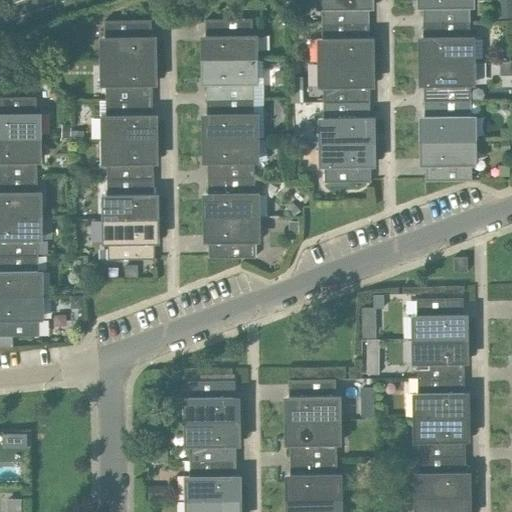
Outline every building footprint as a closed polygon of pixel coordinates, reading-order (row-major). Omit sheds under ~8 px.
[(322,0),(323,24),(369,23),(368,0),(322,0)] [(469,0),(423,0),(423,23),(470,22),(469,0)] [(511,17),(511,9),(502,10),(502,18),(511,17)] [(207,60),(253,59),(253,19),(206,19),(207,60)] [(105,61),(152,61),(151,20),(105,21),(105,61)] [(470,22),(423,23),(424,62),(470,61),(470,22)] [(323,63),(369,62),(369,23),(323,24),(323,63)] [(31,51),(24,55),(27,62),(35,58),(31,51)] [(253,59),(207,60),(207,99),(254,98),(253,59)] [(106,100),(152,100),(152,61),(105,61),(106,100)] [(470,61),(424,62),(425,102),(471,101),(470,61)] [(59,72),(69,72),(69,62),(59,62),(59,72)] [(324,103),(370,102),(369,62),(323,63),(324,103)] [(500,76),(511,76),(511,62),(500,62),(500,76)] [(287,72),(275,71),(274,85),(287,85),(287,72)] [(302,103),(302,77),(289,77),(289,103),(302,103)] [(0,97),(0,137),(37,137),(36,97),(0,97)] [(254,98),(207,99),(208,138),(254,138),(254,98)] [(106,140),(153,139),(152,100),(106,100),(106,140)] [(471,101),(425,102),(425,141),(472,141),(471,101)] [(325,142),(371,142),(370,102),(324,103),(325,142)] [(508,102),(499,102),(499,111),(508,111),(508,102)] [(70,124),(62,124),(62,136),(71,135),(70,124)] [(278,134),(283,139),(290,132),(285,127),(278,134)] [(274,129),(265,128),(265,137),(274,137),(274,129)] [(37,137),(0,137),(0,177),(37,177),(37,137)] [(254,138),(208,138),(208,178),(255,178),(254,138)] [(107,180),(153,179),(153,139),(106,140),(107,180)] [(510,140),(500,140),(501,152),(510,152),(510,140)] [(472,141),(425,141),(426,181),(472,181),(472,141)] [(371,142),(325,142),(325,182),(371,182),(371,142)] [(87,175),(87,170),(84,166),(77,166),(77,175),(87,175)] [(302,177),(297,171),(291,176),(295,182),(302,177)] [(37,177),(0,177),(0,216),(38,216),(37,177)] [(255,178),(208,178),(209,218),(255,217),(255,178)] [(107,219),(154,219),(153,179),(107,180),(107,219)] [(85,188),(85,183),(76,184),(76,193),(80,193),(85,188)] [(286,209),(294,216),(300,209),(292,202),(286,209)] [(38,216),(0,216),(0,256),(38,256),(38,216)] [(255,217),(209,218),(209,258),(256,257),(255,217)] [(154,219),(107,219),(108,259),(155,259),(154,219)] [(299,221),(289,221),(289,233),(299,233),(299,221)] [(38,256),(0,256),(0,295),(38,295),(38,256)] [(455,272),(469,272),(468,257),(455,258),(455,272)] [(138,264),(124,264),(124,278),(138,277),(138,264)] [(373,294),(373,307),(373,309),(376,309),(384,308),(384,294),(373,294)] [(38,295),(0,295),(0,336),(15,336),(39,336),(38,295)] [(83,295),(71,296),(71,309),(84,309),(83,295)] [(417,339),(464,338),(463,298),(417,299),(417,339)] [(376,338),(376,330),(362,330),(362,338),(374,338),(376,338)] [(15,336),(0,336),(0,347),(15,347),(15,336)] [(418,378),(465,377),(464,338),(417,339),(418,378)] [(377,362),(365,362),(365,376),(378,375),(377,362)] [(418,418),(465,417),(465,377),(418,378),(418,418)] [(289,380),(290,420),(336,420),(336,379),(289,380)] [(189,422),(235,421),(235,381),(189,381),(189,422)] [(388,404),(379,404),(380,414),(388,414),(388,404)] [(419,458),(466,456),(465,417),(418,418),(419,458)] [(336,420),(290,420),(291,459),(337,459),(336,420)] [(190,461),(236,460),(235,421),(189,422),(190,461)] [(174,454),(149,454),(149,462),(174,461),(174,454)] [(419,497),(466,496),(466,456),(419,458),(419,497)] [(337,459),(291,459),(291,499),(337,498),(337,459)] [(190,500),(237,500),(236,460),(190,461),(190,500)] [(163,486),(148,486),(148,500),(163,499),(163,486)] [(466,511),(466,496),(419,497),(419,511),(466,511)] [(337,511),(337,498),(291,499),(291,511),(337,511)] [(236,511),(237,500),(190,500),(190,511),(236,511)]
